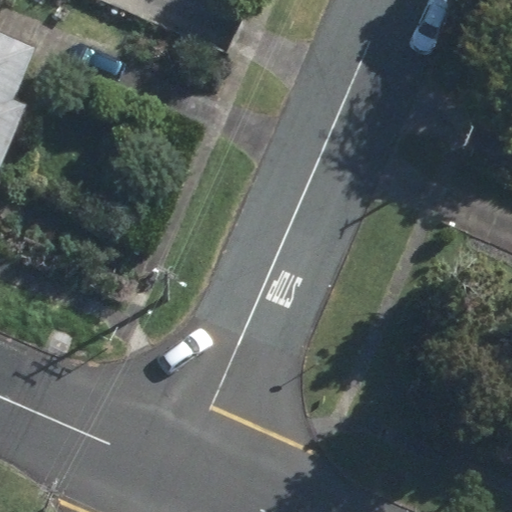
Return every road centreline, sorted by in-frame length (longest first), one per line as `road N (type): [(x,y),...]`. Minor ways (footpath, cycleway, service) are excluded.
road 1 (residential): [(389,0),(183,475)]
road 2 (residential): [(0,396),(183,475)]
